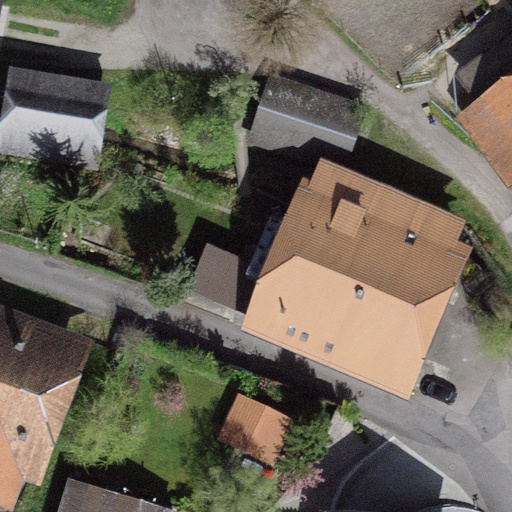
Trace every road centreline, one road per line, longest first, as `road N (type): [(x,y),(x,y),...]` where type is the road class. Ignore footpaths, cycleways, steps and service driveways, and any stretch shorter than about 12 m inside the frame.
road 1 (residential): [(464,464),(376,398),(0,264)]
road 2 (residential): [(511,242),(386,97)]
